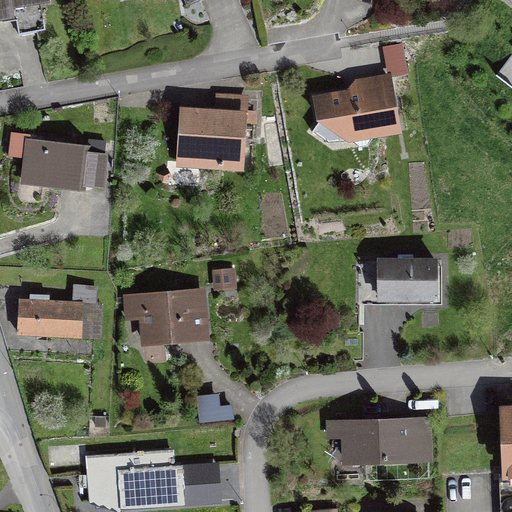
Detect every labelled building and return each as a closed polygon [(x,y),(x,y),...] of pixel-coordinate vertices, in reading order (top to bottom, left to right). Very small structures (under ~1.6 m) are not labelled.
[(0,0),(0,17),(16,15),(19,34),(36,31),(31,2),(45,0),(0,0)] [(398,129),(389,77),(359,83),(361,94),(353,96),(348,92),(316,98),(320,120),(312,132),(328,142),(346,139),(359,148),(367,146),(376,134),(398,129)] [(240,167),(244,98),(219,97),(218,113),(183,111),(180,163),(240,167)] [(89,152),(89,146),(29,139),(30,134),(11,132),(8,156),(27,158),(25,180),(43,182),(42,186),(84,191),(85,185),(101,186),(105,154),(89,152)] [(387,298),(435,298),(435,260),(413,260),(413,254),(398,254),(398,260),(379,260),(379,280),(387,280),(387,298)] [(21,300),(19,333),(94,337),(96,288),(74,287),(73,303),(21,300)] [(141,296),(145,340),(205,335),(201,291),(141,296)] [(511,408),(502,409),(505,474),(511,473),(511,408)] [(413,420),(345,422),(346,461),(414,459),(413,420)] [(172,451),(87,457),(90,501),(121,498),(122,508),(183,503),(183,499),(213,497),(211,468),(181,470),(180,466),(173,467),(172,451)]
